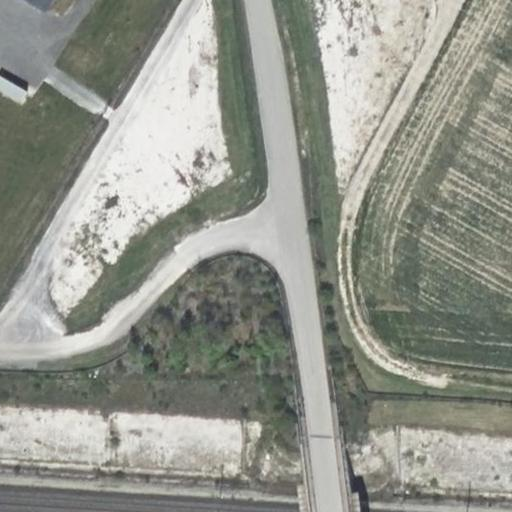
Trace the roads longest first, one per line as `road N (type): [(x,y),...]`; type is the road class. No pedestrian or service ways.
road 1 (unclassified): [(257,0),(337,511)]
road 2 (track): [(351,201),(340,260),(379,361),(413,378),(511,389)]
